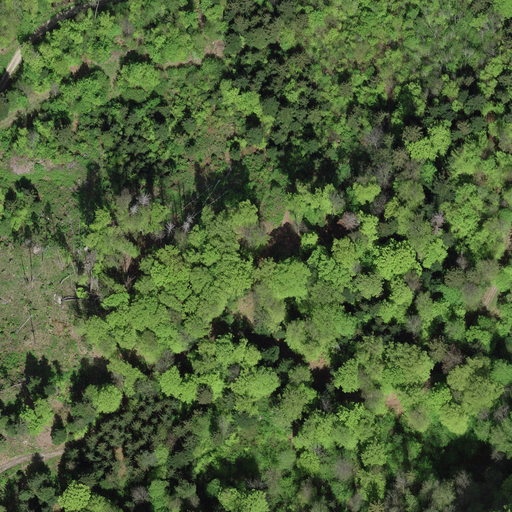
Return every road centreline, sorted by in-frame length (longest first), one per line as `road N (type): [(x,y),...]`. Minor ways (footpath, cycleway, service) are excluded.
road 1 (track): [(0,469),(79,444),(155,369),(237,333),(264,338),(373,401),(418,393),(473,323),(511,237)]
road 2 (track): [(0,125),(64,85),(114,66),(189,65),(272,50),(319,54),(365,0)]
road 3 (track): [(0,88),(35,33),(107,0)]
